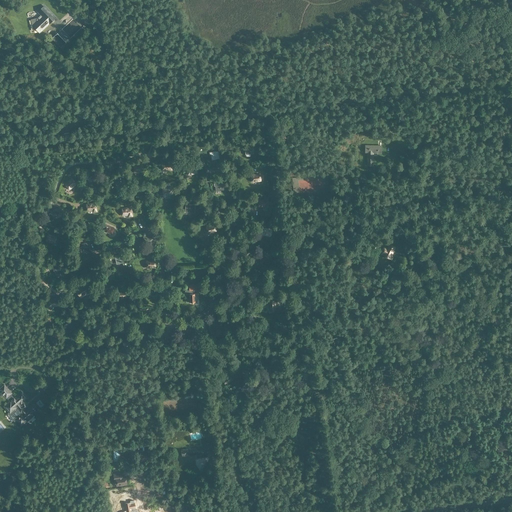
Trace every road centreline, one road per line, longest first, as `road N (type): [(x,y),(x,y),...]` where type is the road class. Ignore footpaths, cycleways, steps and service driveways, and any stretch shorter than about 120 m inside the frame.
road 1 (unclassified): [(511,80),(0,150)]
road 2 (unknown): [(54,28),(80,16),(98,38),(93,76),(72,117),(74,140)]
